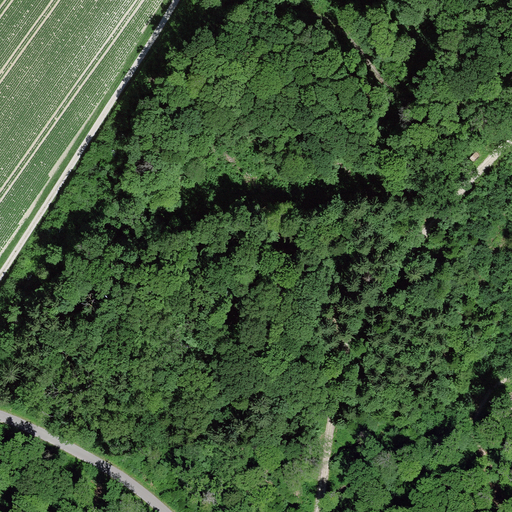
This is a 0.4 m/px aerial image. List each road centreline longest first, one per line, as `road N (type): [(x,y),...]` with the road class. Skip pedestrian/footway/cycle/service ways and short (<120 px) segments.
road 1 (track): [(511,140),(378,287),(345,344),(318,511)]
road 2 (track): [(0,276),(173,0)]
road 3 (residential): [(0,413),(119,473),(164,511)]
